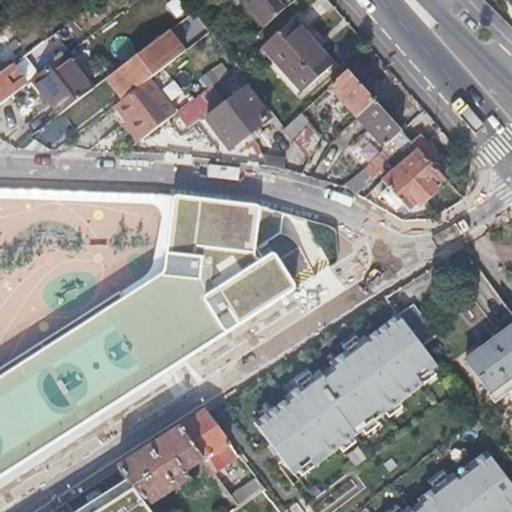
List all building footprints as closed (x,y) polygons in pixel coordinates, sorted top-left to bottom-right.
[(240,0),(260,23),(281,6),(276,0),(240,0)] [(299,90),(314,78),(329,65),(291,19),(262,44),(299,90)] [(110,75),(126,95),(148,77),(182,50),(167,30),(110,75)] [(29,50),(35,57),(40,64),(54,54),(43,39),(29,50)] [(33,78),(37,84),(41,89),(47,84),(66,109),(93,88),(66,53),(33,78)] [(346,69),(366,91),(377,82),(357,60),(346,69)] [(249,130),(249,129),(269,113),(244,84),(233,93),(225,85),(239,73),(232,64),(210,82),(225,100),(249,130)] [(8,65),(0,71),(0,102),(24,85),(8,65)] [(373,99),(366,91),(346,69),(345,70),(328,85),(356,115),(373,99)] [(148,77),(126,95),(115,103),(144,137),(176,110),(148,77)] [(210,82),(192,97),(207,115),(225,100),(210,82)] [(41,89),(59,114),(66,109),(47,84),(41,89)] [(403,132),(373,99),(356,115),(385,148),(394,140),(403,132)] [(230,146),(249,130),(225,100),(207,115),(206,115),(230,146)] [(301,109),(283,124),(282,125),(292,138),(311,122),(301,109)] [(292,138),(309,157),(320,132),(311,122),(292,138)] [(372,173),(410,139),(403,132),(394,140),(385,148),(365,166),(372,173)] [(275,137),(265,139),(272,162),(282,159),(275,137)] [(265,166),(269,164),(272,162),(265,139),(258,142),(265,166)] [(388,188),(384,191),(381,194),(396,211),(403,205),(408,211),(444,179),(418,149),(381,180),(388,188)] [(0,477),(297,287),(277,257),(273,254),(260,261),(256,253),(261,211),(256,205),(180,196),(173,199),(165,269),(162,276),(0,378),(0,477)] [(397,312),(255,421),(297,475),(438,366),(397,312)] [(511,323),(465,358),(493,398),(496,396),(511,415),(511,413),(511,323)] [(177,428),(201,460),(210,472),(239,453),(207,409),(177,428)] [(184,471),(201,460),(177,428),(117,467),(146,505),(188,478),(184,471)] [(511,511),(511,483),(487,452),(408,511),(511,511)] [(235,506),(262,487),(257,480),(230,500),(235,506)]
